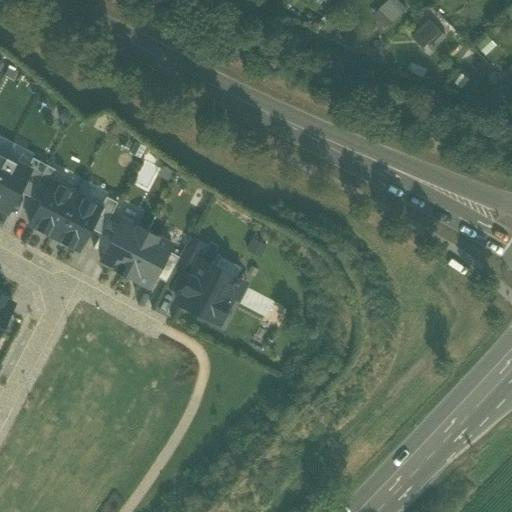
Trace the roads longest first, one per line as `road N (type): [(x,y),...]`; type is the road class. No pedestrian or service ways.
road 1 (secondary): [(266,113),(511,250)]
road 2 (secondary): [(509,207),(266,113)]
road 3 (secondary): [(47,0),(266,113)]
road 4 (primary): [(368,511),(488,388)]
road 5 (residential): [(0,412),(62,281)]
